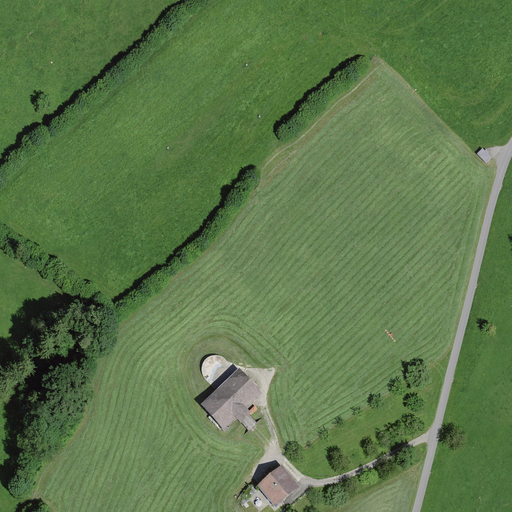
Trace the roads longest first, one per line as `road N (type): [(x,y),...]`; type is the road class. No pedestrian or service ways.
road 1 (unclassified): [(415,511),(511,149)]
road 2 (track): [(209,362),(263,391),(280,451),(308,481),(328,484),(435,437)]
